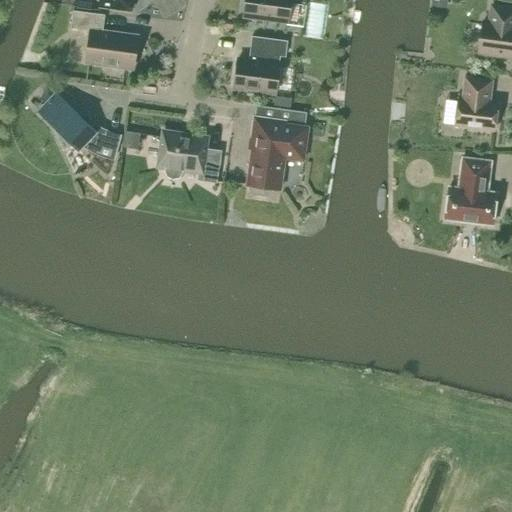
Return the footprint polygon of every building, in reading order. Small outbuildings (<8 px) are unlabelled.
[(76,0),(76,8),(91,10),(91,0),(76,0)] [(132,0),(100,0),(100,6),(131,10),(132,0)] [(245,0),(244,15),(288,21),(290,0),(245,0)] [(511,56),(511,8),(492,5),(489,22),(483,21),(479,52),(511,56)] [(133,68),(137,36),(103,31),(105,14),(73,10),(71,28),(90,31),(86,62),(133,68)] [(249,60),(238,59),(234,87),(276,92),(280,64),(279,64),(280,56),(286,56),(288,40),(252,36),(249,60)] [(490,102),(492,80),(464,76),(462,98),(458,98),(455,126),(494,131),(498,103),(490,102)] [(30,102),(53,125),(63,149),(62,149),(63,150),(74,145),(79,150),(82,146),(88,149),(93,153),(96,154),(103,156),(106,157),(112,159),(119,136),(113,135),(108,133),(103,131),(99,128),(96,131),(47,84),(46,85),(55,94),(39,110),(31,102),(30,102)] [(295,110),(297,100),(281,97),(279,108),(295,110)] [(282,123),(283,120),(253,116),(250,137),(253,137),(247,184),(249,184),(249,188),(253,193),(265,195),(270,192),(271,187),(281,188),(285,158),(304,160),(308,126),(305,126),(307,112),(291,110),(289,124),(282,123)] [(204,149),(206,138),(164,132),(159,166),(166,167),(166,169),(168,175),(178,176),(182,171),(182,169),(200,172),(199,179),(216,181),(220,151),(204,149)] [(445,218),(493,224),(497,193),(487,191),(490,162),(463,158),(459,188),(449,187),(445,218)]
